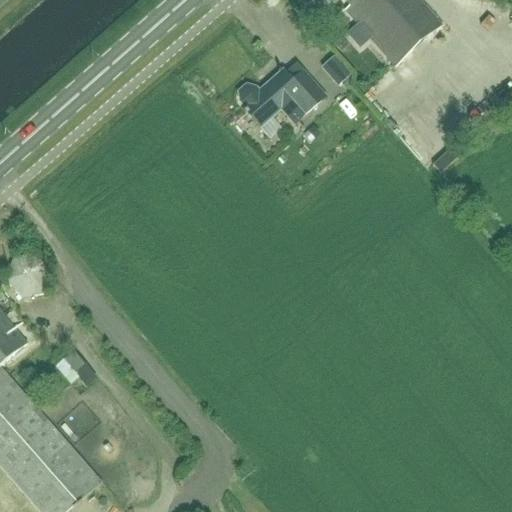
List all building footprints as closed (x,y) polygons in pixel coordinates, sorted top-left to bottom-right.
[(393,68),(440,29),(415,0),(342,0),(349,8),(344,11),(393,68)] [(333,59),(321,70),(337,88),(349,78),(333,59)] [(409,85),(423,74),(415,64),(401,76),(409,85)] [(240,104),(243,108),(241,110),(259,130),(280,111),(294,127),(325,100),(309,81),(298,91),(285,75),(273,85),(271,83),(258,94),(255,91),(251,89),(246,89),(242,91),(239,95),(238,100),(240,104)] [(22,302),(32,301),(32,299),(43,297),(51,273),(37,258),(12,261),(5,281),(22,302)] [(13,313),(15,312),(0,294),(0,469),(37,511),(69,511),(100,486),(0,371),(0,367),(26,345),(3,320),(13,312),(13,313)] [(74,353),(65,361),(88,388),(97,381),(74,353)]
